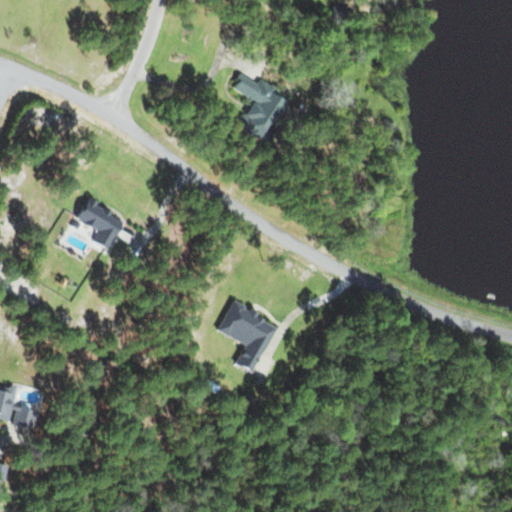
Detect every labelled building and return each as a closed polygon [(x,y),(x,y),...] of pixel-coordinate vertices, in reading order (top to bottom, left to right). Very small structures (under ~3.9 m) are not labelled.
[(235,127),(269,145),(275,133),(272,132),(287,103),(271,95),(275,88),(258,79),(256,83),(239,74),(231,89),(250,99),(235,127)] [(104,250),(121,219),(84,199),(73,219),(95,231),(90,242),(104,250)] [(273,323),(228,302),(214,331),(242,344),(232,364),(250,372),(273,323)] [(0,419),(5,420),(12,389),(0,386),(0,419)] [(10,423),(31,429),(36,412),(15,407),(10,423)]
